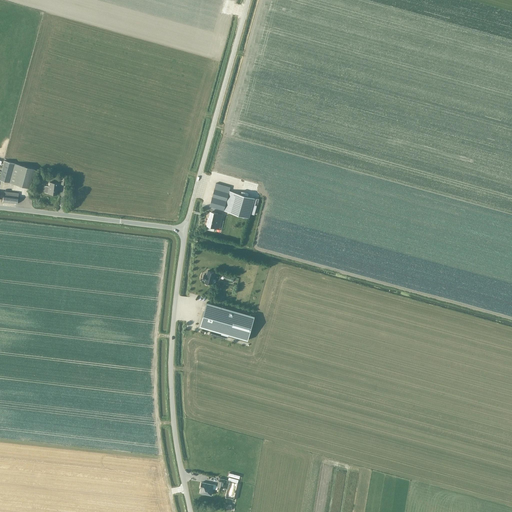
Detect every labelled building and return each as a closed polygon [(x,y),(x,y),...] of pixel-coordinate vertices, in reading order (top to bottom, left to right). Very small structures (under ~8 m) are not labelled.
[(4,161),(2,168),(0,174),(0,182),(1,183),(2,181),(28,188),(34,169),(7,162),(4,161)] [(50,183),(49,186),(45,186),(44,193),(47,193),(47,194),(56,195),(57,188),(58,189),(59,184),(50,183)] [(214,190),(209,207),(223,211),(223,210),(243,216),(246,217),(249,218),(255,198),(240,194),(229,191),(228,193),(214,190)] [(4,195),(3,202),(17,204),(17,197),(4,195)] [(208,227),(207,230),(214,231),(215,228),(219,229),(222,215),(212,212),(211,218),(210,217),(208,226),(208,227)] [(203,280),(205,280),(205,281),(212,283),(215,272),(208,271),(206,275),(204,274),(203,280)] [(206,302),(199,326),(248,340),(255,316),(206,302)] [(220,478),(220,481),(219,481),(217,486),(213,485),(202,483),(200,493),(211,495),(212,489),(217,489),(217,487),(223,488),(228,489),(229,483),(230,481),(224,479),(220,478)]
